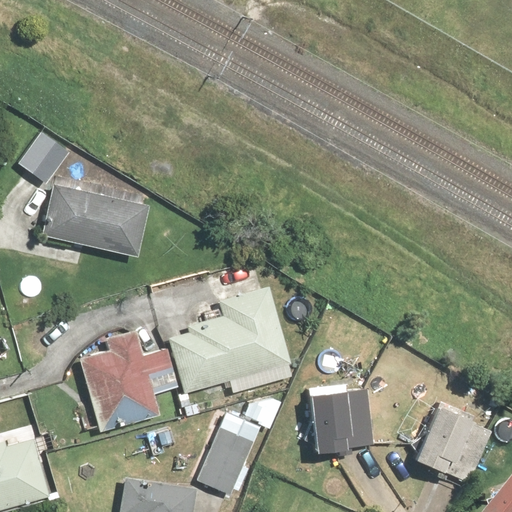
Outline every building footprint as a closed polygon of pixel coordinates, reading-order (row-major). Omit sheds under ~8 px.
[(17,165),(46,183),(68,146),(39,129),(17,165)] [(127,257),(138,206),(45,186),(34,237),(127,257)] [(281,362),(259,286),(209,300),(213,317),(171,329),(172,334),(160,338),(175,392),(281,362)] [(100,352),(71,359),(90,433),(151,417),(145,395),(172,388),(162,348),(134,355),(128,331),(97,339),(100,352)] [(299,396),(294,397),(300,455),(367,449),(361,390),(337,393),(337,384),(298,387),(299,396)] [(31,420),(26,395),(4,400),(9,424),(31,420)] [(462,487),(483,431),(422,409),(401,464),(462,487)] [(253,443),(217,428),(195,480),(231,495),(253,443)] [(0,509),(43,497),(27,439),(0,446),(0,509)] [(511,511),(511,477),(485,511),(511,511)] [(183,511),(187,489),(115,478),(110,511),(183,511)]
